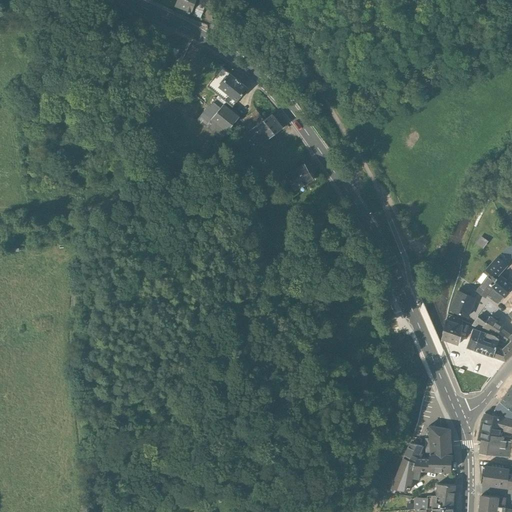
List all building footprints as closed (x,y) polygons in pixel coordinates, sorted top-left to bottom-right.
[(176,0),(174,6),(183,10),(182,12),(189,14),(190,12),(191,12),(195,0),(176,0)] [(205,7),(198,5),(193,16),(200,19),(205,7)] [(247,88),(222,69),(207,87),(218,97),(225,102),(231,107),(247,88)] [(225,102),(218,97),(215,100),(216,100),(199,122),(205,127),(223,105),(225,102)] [(238,118),(223,105),(205,127),(214,134),(214,135),(220,140),(233,123),(238,118)] [(255,110),(241,120),(249,130),(263,120),(255,110)] [(261,144),(282,128),(271,114),(263,120),(249,130),(244,134),(248,140),(257,133),(257,132),(260,130),(263,134),(257,138),(261,144)] [(241,120),(238,118),(233,123),(244,134),(249,130),(241,120)] [(286,176),(295,191),(313,180),(304,165),(286,176)] [(502,239),(492,229),(486,235),(496,244),(502,239)] [(511,243),(498,258),(507,265),(511,260),(511,243)] [(499,276),(507,265),(498,258),(497,256),(484,272),(485,273),(488,275),(487,276),(494,282),(499,276)] [(498,304),(504,298),(490,287),(494,282),(487,276),(488,275),(485,273),(476,284),(480,287),(476,292),(486,299),(488,296),(498,304)] [(504,298),(511,287),(511,286),(499,276),(494,282),(490,287),(504,298)] [(449,311),(468,319),(469,316),(476,299),(457,292),(449,311)] [(485,323),(472,313),(471,317),(469,316),(468,319),(466,322),(482,328),(485,323)] [(447,316),(446,321),(463,326),(464,322),(447,316)] [(511,334),(501,329),(504,325),(490,317),(485,323),(482,328),(505,343),(508,339),(507,338),(511,334)] [(463,326),(446,321),(442,341),(459,346),(462,331),(463,326)] [(463,326),(462,331),(471,334),(473,329),(474,326),(466,323),(464,322),(463,326)] [(473,351),(480,331),(473,329),(471,334),(466,349),(473,351)] [(473,351),(493,358),(496,347),(499,341),(493,339),(491,343),(484,340),(486,333),(480,331),(473,351)] [(506,363),(511,355),(511,342),(510,340),(502,349),(496,347),(493,358),(506,363)] [(511,385),(500,402),(511,410),(511,385)] [(495,408),(492,415),(511,419),(511,410),(500,402),(495,408)] [(488,441),(489,434),(502,436),(503,432),(511,433),(511,419),(492,415),(485,414),(482,420),(479,439),(482,440),(488,441)] [(450,430),(429,426),(429,439),(425,439),(425,446),(412,445),(409,443),(403,458),(415,463),(412,469),(414,471),(420,471),(451,472),(451,454),(450,430)] [(488,441),(482,440),(480,453),(509,458),(511,441),(510,441),(504,440),(505,437),(502,436),(489,434),(488,441)] [(415,463),(403,458),(396,476),(412,481),(413,479),(419,479),(420,471),(414,471),(412,469),(415,463)] [(485,466),(482,486),(506,490),(506,489),(508,474),(509,469),(485,466)] [(412,481),(396,476),(391,489),(400,490),(406,491),(407,485),(412,486),(412,481)] [(420,480),(419,479),(413,479),(412,481),(412,486),(407,485),(406,491),(400,490),(400,495),(413,497),(413,491),(415,491),(419,490),(420,480)] [(426,511),(426,509),(431,510),(432,508),(440,508),(440,506),(453,506),(455,485),(450,485),(432,484),(431,496),(427,496),(427,498),(414,498),(414,505),(407,505),(407,511),(414,510),(414,511),(426,511)] [(481,496),(478,511),(496,511),(498,497),(481,496)] [(498,497),(496,511),(505,511),(506,509),(507,498),(498,497)]
